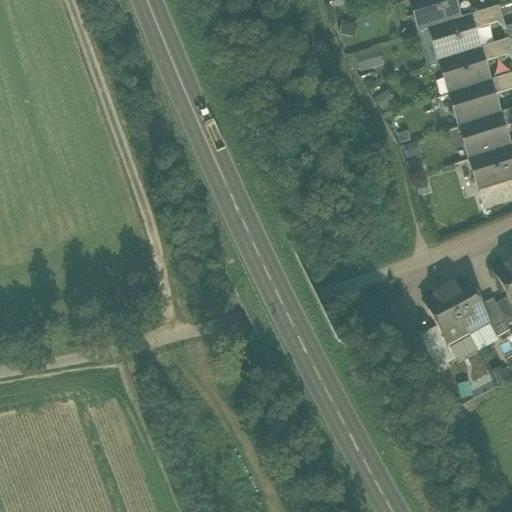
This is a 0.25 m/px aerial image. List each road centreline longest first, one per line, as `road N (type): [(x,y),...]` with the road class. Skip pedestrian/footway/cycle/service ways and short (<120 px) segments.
road 1 (secondary): [(387,511),(269,285),(144,0)]
road 2 (unclassified): [(0,373),(193,338),(511,224)]
